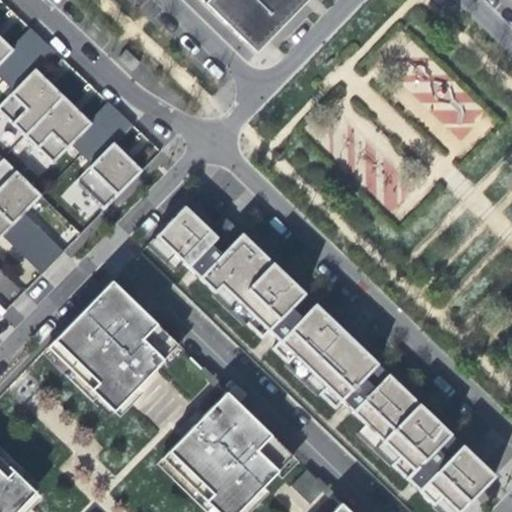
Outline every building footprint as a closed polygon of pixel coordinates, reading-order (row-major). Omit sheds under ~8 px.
[(208,0),(208,1),(259,50),(307,0),(208,0)] [(10,51),(23,63),(42,44),(29,32),(10,51)] [(0,83),(2,85),(23,63),(10,51),(0,41),(0,83)] [(23,63),(36,75),(54,56),(42,44),(23,63)] [(132,73),(139,66),(126,53),(119,60),(132,73)] [(456,148),(485,120),(423,58),(395,85),(456,148)] [(0,117),(23,140),(62,100),(36,75),(23,63),(2,85),(12,95),(0,106),(0,117)] [(80,158),(101,137),(88,125),(62,100),(23,140),(52,167),(70,148),(80,158)] [(101,137),(119,117),(107,105),(88,125),(101,137)] [(101,137),(114,148),(132,129),(119,117),(101,137)] [(102,214),(141,174),(114,148),(101,137),(80,158),(91,168),(73,187),(102,214)] [(0,217),(12,229),(22,218),(40,200),(2,163),(0,164),(0,217)] [(183,209),(154,239),(173,257),(213,296),(219,289),(251,319),(244,327),(259,341),(266,334),(277,344),(270,352),(286,367),(293,359),(324,389),(317,397),(332,412),(339,404),(381,445),(397,460),(390,467),(418,495),(426,487),(441,501),(452,511),(460,511),(493,480),(471,459),(387,377),(377,388),(366,378),(376,367),(314,307),(304,318),(293,307),(303,297),(240,236),(219,258),(208,247),(215,240),(183,209)] [(0,240),(1,240),(12,229),(0,217),(0,240)] [(31,248),(41,237),(22,218),(12,229),(31,248)] [(223,219),(214,228),(221,234),(229,225),(223,219)] [(221,234),(215,240),(208,247),(219,258),(240,236),(234,230),(229,225),(221,234)] [(1,240),(21,259),(31,248),(12,229),(1,240)] [(61,256),(41,237),(31,248),(21,259),(40,278),(51,267),(61,256)] [(173,257),(154,239),(146,248),(164,266),(173,257)] [(148,377),(177,348),(111,283),(46,351),(112,414),(148,377)] [(219,289),(213,296),(211,297),(243,328),(244,327),(251,319),(219,289)] [(309,303),(303,297),(293,307),(304,318),(314,307),(309,303)] [(108,419),(112,414),(46,351),(41,355),(108,419)] [(324,389),(293,359),(286,367),(285,367),(316,397),(317,397),(324,389)] [(381,372),(376,367),(366,378),(377,388),(387,377),(381,372)] [(216,391),(221,386),(204,369),(201,371),(211,381),(208,384),(216,391)] [(161,461),(214,511),(239,511),(291,459),(225,396),(197,424),(161,461)] [(397,460),(381,445),(374,452),(390,467),(397,460)] [(0,451),(0,462),(34,495),(39,490),(0,451)] [(203,511),(214,511),(161,461),(156,466),(203,511)] [(0,462),(0,511),(17,511),(34,495),(0,462)] [(290,489),(309,507),(324,491),(306,473),(290,489)] [(426,487),(418,495),(433,509),(441,501),(426,487)]
